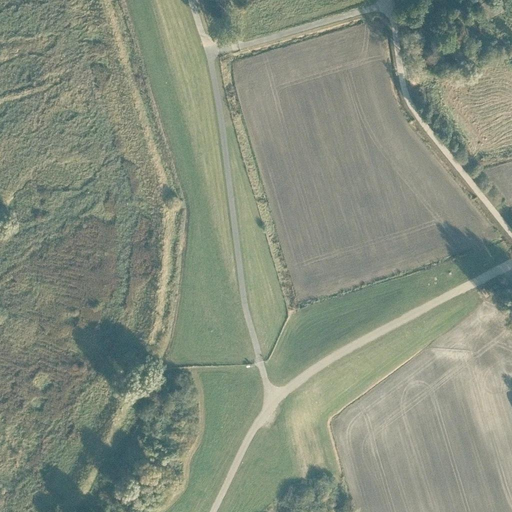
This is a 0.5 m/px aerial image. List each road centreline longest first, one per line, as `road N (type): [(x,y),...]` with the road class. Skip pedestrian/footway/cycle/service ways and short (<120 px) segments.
road 1 (track): [(271,399),(245,294),(210,55)]
road 2 (track): [(390,4),(411,107),(511,234)]
road 3 (track): [(390,4),(210,55)]
